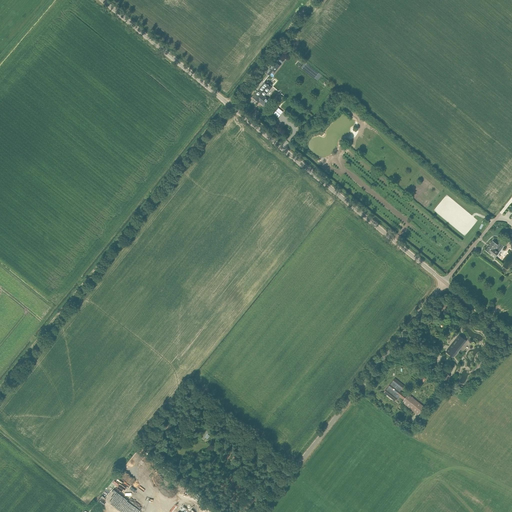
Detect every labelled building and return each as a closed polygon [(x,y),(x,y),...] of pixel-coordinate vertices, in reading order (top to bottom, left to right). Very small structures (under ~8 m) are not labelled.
[(270,75),(273,71),(275,72),(281,66),(276,62),(270,68),(266,72),(270,75)] [(271,87),(269,86),(265,83),(253,97),(258,101),(259,101),(265,106),(269,101),(264,97),(271,87)] [(486,250),(485,250),(490,254),(491,254),(495,257),(499,253),(502,249),(497,245),(498,244),(493,241),(486,250)] [(446,352),(450,355),(452,356),(458,348),(460,349),(466,341),(459,336),(446,352)] [(441,379),(445,383),(451,376),(446,373),(441,379)] [(387,396),(392,400),(397,394),(404,399),(402,401),(418,414),(424,406),(409,394),(407,396),(400,390),(403,386),(395,380),(395,379),(394,379),(395,380),(385,392),(384,391),(384,392),(385,392),(384,393),(385,393),(385,392),(388,395),(387,396)]
